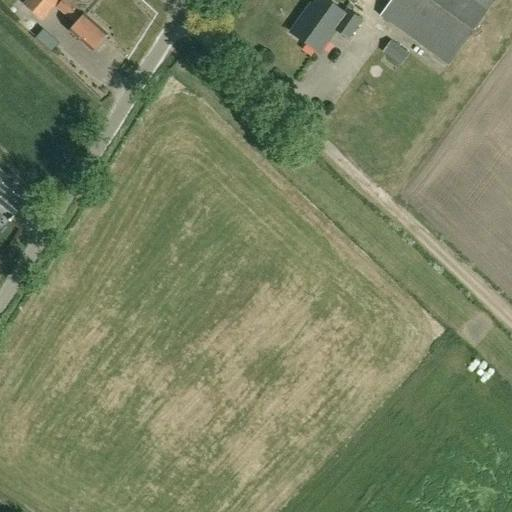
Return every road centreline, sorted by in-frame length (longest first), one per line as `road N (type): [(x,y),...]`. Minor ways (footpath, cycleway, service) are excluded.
road 1 (tertiary): [(0,303),(182,16)]
road 2 (track): [(321,146),(511,325)]
road 3 (track): [(321,146),(182,16)]
